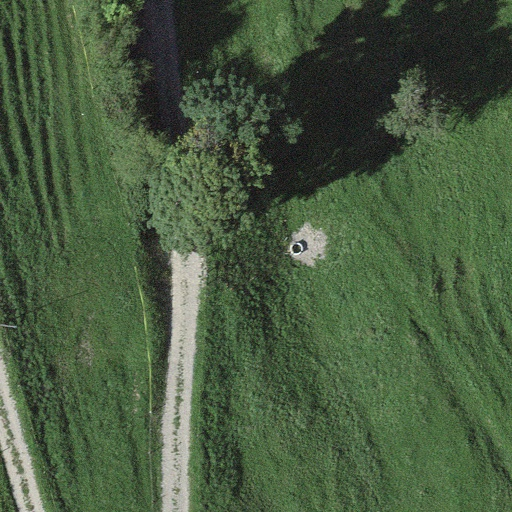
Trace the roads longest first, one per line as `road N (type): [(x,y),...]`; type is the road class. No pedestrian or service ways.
road 1 (track): [(177,511),(186,174),(169,0)]
road 2 (track): [(0,387),(33,511)]
